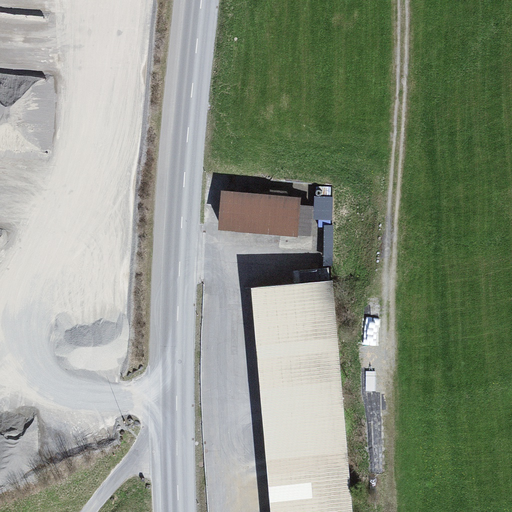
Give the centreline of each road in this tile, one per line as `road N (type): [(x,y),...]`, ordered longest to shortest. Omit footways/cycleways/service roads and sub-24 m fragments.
road 1 (unknown): [(176,391),(78,378),(28,330),(19,299),(22,273),(79,153),(93,100),(99,0)]
road 2 (tertiary): [(199,0),(179,172),(180,511)]
